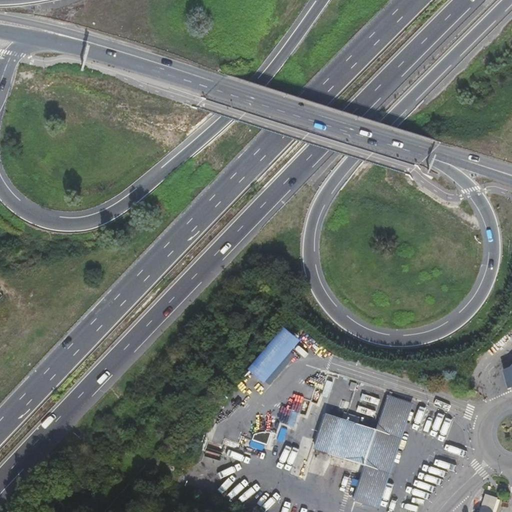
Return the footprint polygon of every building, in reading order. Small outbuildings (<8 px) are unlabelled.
[(286,328),(249,370),(265,384),(301,342),(286,328)] [(482,370),(489,357),(482,353),(475,366),(482,370)] [(376,431),(364,467),(353,501),(381,510),(415,404),(387,395),(376,431)] [(340,419),(329,455),(364,467),(376,431),(357,425),(359,418),(344,413),(342,420),(340,419)] [(314,450),(329,455),(340,419),(326,415),(314,450)] [(486,493),(481,511),(494,511),(498,496),(486,493)]
